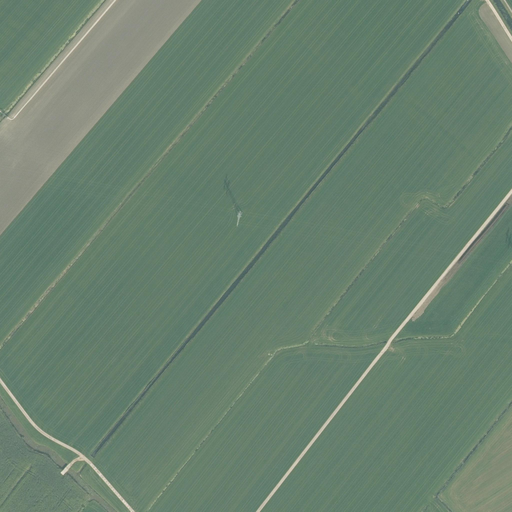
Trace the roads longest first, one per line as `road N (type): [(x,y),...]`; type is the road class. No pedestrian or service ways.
road 1 (track): [(511,197),(259,511)]
road 2 (track): [(132,511),(84,458),(37,428),(0,379)]
